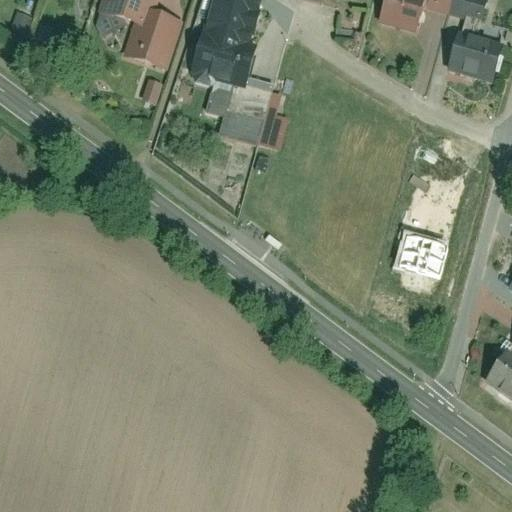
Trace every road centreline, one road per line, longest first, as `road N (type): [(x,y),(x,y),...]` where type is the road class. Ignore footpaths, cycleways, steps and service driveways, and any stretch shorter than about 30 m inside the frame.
road 1 (tertiary): [(425,407),(0,88)]
road 2 (residential): [(508,153),(425,407)]
road 3 (residential): [(508,153),(420,111),(288,27)]
